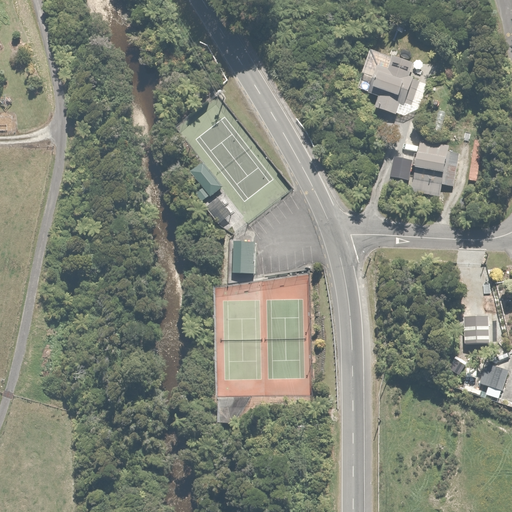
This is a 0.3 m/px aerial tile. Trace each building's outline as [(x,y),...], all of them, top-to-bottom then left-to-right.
[(372,108),(395,114),(405,118),(409,104),(413,105),(422,77),(409,73),(412,61),(387,53),(384,64),(374,61),(365,91),(376,95),(372,108)] [(481,110),(456,104),(450,129),(475,135),(481,110)] [(441,133),(445,113),(437,111),(432,131),(441,133)] [(449,146),(419,141),(410,193),(440,199),(443,185),(453,187),(459,154),(448,152),(449,146)] [(254,232),(230,232),(229,266),(253,267),(254,232)] [(490,314),(482,318),(487,330),(495,326),(490,314)] [(484,362),(476,382),(500,391),(508,371),(484,362)] [(478,368),(464,368),(464,376),(478,377),(478,368)] [(463,395),(462,405),(476,405),(476,396),(463,395)]
